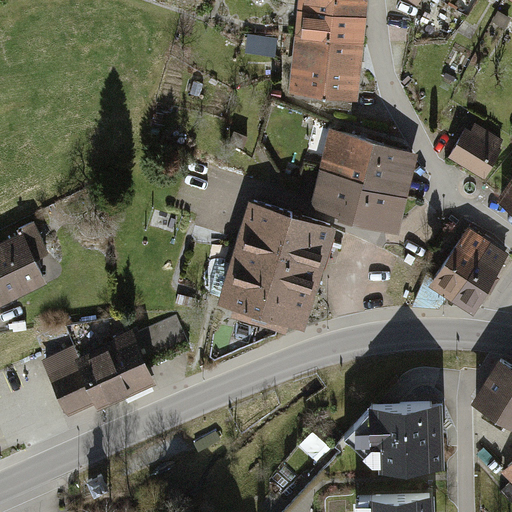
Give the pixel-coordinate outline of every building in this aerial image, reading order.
[(302,0),(301,12),(366,18),(368,0),(302,0)] [(301,12),(299,40),(364,46),(366,18),(301,12)] [(299,40),(296,68),(361,74),(364,46),(299,40)] [(296,68),(293,96),(358,102),(361,74),(296,68)] [(206,87),(195,83),(190,96),(201,100),(206,87)] [(298,131),(278,125),(269,157),(289,163),(298,131)] [(483,180),(503,141),(476,127),(472,134),(466,131),(449,162),(483,180)] [(334,132),(324,170),(404,190),(414,151),(334,132)] [(248,137),(238,133),(233,144),(243,148),(248,137)] [(396,224),(404,190),(324,170),(316,204),(396,224)] [(511,183),(497,204),(511,214),(511,183)] [(224,300),(263,312),(278,263),(292,216),(252,204),(230,278),(219,274),(215,287),(227,290),(224,300)] [(292,216),(278,263),(317,276),(332,228),(292,216)] [(0,303),(47,280),(35,256),(49,249),(36,222),(18,231),(20,235),(0,245),(0,303)] [(437,282),(459,296),(493,245),(471,230),(437,282)] [(506,254),(493,245),(459,296),(473,305),(506,254)] [(303,324),(317,276),(278,263),(263,312),(303,324)] [(141,324),(151,356),(190,344),(180,312),(141,324)] [(68,413),(150,376),(131,332),(48,369),(68,413)] [(511,367),(500,360),(477,398),(511,419),(511,367)] [(443,406),(373,408),(345,439),(375,475),(445,474),(443,406)] [(216,430),(195,442),(200,450),(221,438),(216,430)] [(511,464),(502,474),(511,484),(511,464)] [(437,511),(437,497),(362,500),(362,511),(437,511)]
